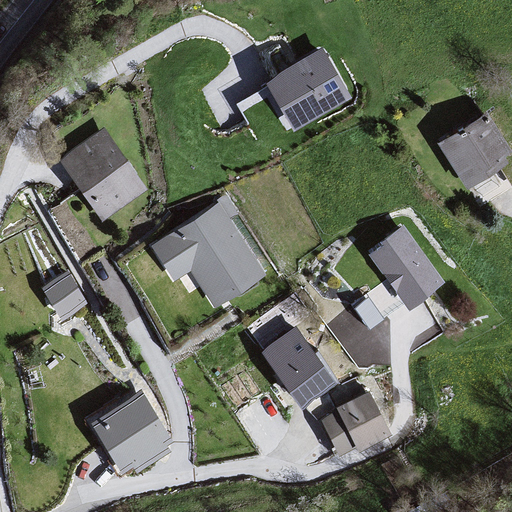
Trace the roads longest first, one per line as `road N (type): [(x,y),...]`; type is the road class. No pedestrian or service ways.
road 1 (unknown): [(172,481),(251,468),(330,468),(391,443),(405,429),(419,335)]
road 2 (unknown): [(172,481),(163,383),(120,292)]
road 3 (unknown): [(46,511),(117,488),(172,481)]
